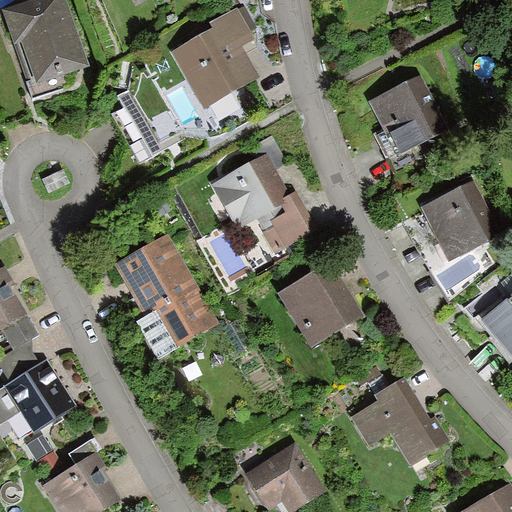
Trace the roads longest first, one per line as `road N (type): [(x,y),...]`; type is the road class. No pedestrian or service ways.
road 1 (residential): [(511,435),(417,326),(357,226),(310,97),(290,0)]
road 2 (residential): [(179,511),(56,276),(43,241),(47,214)]
road 3 (residential): [(71,209),(86,185),(84,171),(51,147),(19,172),(24,200),(47,214)]
